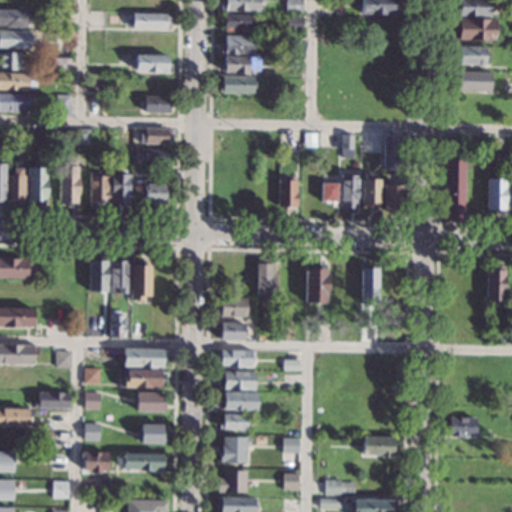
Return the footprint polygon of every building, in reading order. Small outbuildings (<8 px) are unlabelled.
[(260,0),(260,3),(256,3),(256,11),(219,10),(219,0),(260,0)] [(300,0),(300,11),(284,11),(284,0),(300,0)] [(393,0),(393,14),(385,14),(385,15),(359,15),(359,0),(393,0)] [(488,0),(488,7),(493,7),(492,12),(488,12),(488,17),(455,16),(455,7),(457,7),(457,0),(488,0)] [(0,10),(25,10),(25,14),(28,14),(27,22),(25,22),(25,28),(3,28),(3,25),(0,25),(0,10)] [(170,15),(169,30),(131,29),(132,14),(170,15)] [(256,16),(255,27),(247,26),(247,33),(222,32),(223,15),(256,16)] [(300,31),(285,31),(285,16),(301,16),(300,31)] [(494,41),(452,40),(452,20),(494,20),(494,41)] [(29,49),(0,48),(0,30),(29,31),(29,49)] [(252,37),(252,54),(237,54),(237,55),(224,55),(223,54),(224,36),(252,37)] [(483,54),(487,54),(487,65),(451,64),(451,54),(456,54),(456,47),(483,47),(483,54)] [(17,70),(0,70),(0,53),(18,54),(17,70)] [(167,65),(169,65),(169,72),(166,72),(166,73),(153,73),(143,73),(143,70),(133,70),(133,65),(126,65),(127,54),(167,55),(167,65)] [(258,57),(257,71),(247,71),(246,74),(231,74),(231,73),(222,72),(222,56),(258,57)] [(69,58),(68,74),(53,74),(54,58),(69,58)] [(488,92),(453,91),(453,80),(456,80),(456,72),(488,72),(488,92)] [(27,80),(34,81),(34,88),(26,88),(26,91),(0,90),(0,73),(27,74),(27,80)] [(252,78),(252,83),(254,83),(254,88),(251,88),(251,94),(218,93),(218,86),(220,86),(221,77),(252,78)] [(0,94),(33,95),(33,111),(0,109),(0,94)] [(69,96),(68,116),(54,116),(54,95),(69,96)] [(98,113),(87,113),(87,96),(98,96),(98,113)] [(165,103),(169,103),(169,112),(143,112),(143,107),(137,107),(137,99),(143,99),(143,97),(165,97),(165,103)] [(88,146),(71,146),(71,129),(74,129),(88,129),(88,146)] [(169,130),(169,139),(166,139),(166,144),(139,143),(139,141),(139,134),(144,134),(144,129),(169,130)] [(57,145),(34,145),(34,130),(57,130),(57,145)] [(351,158),(339,158),(340,135),(341,135),(351,135),(351,158)] [(399,171),(381,171),(381,135),(398,135),(399,171)] [(168,157),(165,157),(165,166),(143,165),(143,163),(139,163),(139,154),(143,154),(143,150),(169,151),(168,157)] [(462,220),(442,220),(442,212),(440,212),(440,195),(443,195),(443,161),(457,161),(457,159),(463,159),(462,220)] [(75,177),(77,177),(77,195),(75,195),(75,207),(66,207),(66,202),(57,202),(57,167),(75,167),(75,177)] [(44,179),(46,179),(45,199),(44,199),(44,206),(25,206),(26,168),(45,168),(44,179)] [(21,175),(24,175),(23,186),(25,186),(25,194),(23,194),(23,207),(5,206),(5,175),(12,175),(12,169),(21,169),(21,175)] [(97,176),(107,176),(107,208),(88,207),(89,172),(97,172),(97,176)] [(127,206),(117,206),(117,203),(108,203),(109,174),(128,174),(127,206)] [(373,180),(379,180),(379,208),(360,208),(360,179),(362,179),(363,175),(373,176),(373,180)] [(357,199),(355,199),(355,208),(353,208),(353,211),(348,211),(348,209),(339,209),(339,176),(358,176),(357,199)] [(483,210),(480,210),(480,214),(466,214),(466,210),(464,210),(464,182),(471,182),(471,179),(483,179),(483,210)] [(503,214),(493,213),(493,210),(484,210),(485,179),(504,180),(503,214)] [(294,193),(296,193),(296,206),(294,206),(294,209),(276,209),(276,181),(294,181),(294,193)] [(164,204),(158,204),(158,207),(149,207),(149,204),(144,204),(145,184),(165,184),(164,204)] [(335,202),(319,202),(320,184),(335,184),(335,202)] [(401,211),(394,211),(394,213),(389,213),(389,211),(382,211),(383,185),(401,185),(401,211)] [(106,257),(105,292),(86,292),(87,260),(96,261),(96,257),(106,257)] [(0,259),(33,260),(32,279),(0,278),(0,259)] [(270,275),(274,276),(273,299),(253,299),(254,260),(271,260),(270,275)] [(127,294),(108,294),(108,261),(127,262),(127,294)] [(144,265),(149,265),(148,297),(142,296),(142,301),(129,301),(130,261),(144,261),(144,265)] [(324,304),(312,304),(312,306),(306,306),(306,303),(303,303),(303,264),(325,265),(324,304)] [(375,305),(357,305),(358,266),(376,267),(375,305)] [(502,302),(483,302),(484,269),(493,270),(493,266),(503,266),(502,302)] [(245,318),(218,317),(218,299),(245,299),(245,318)] [(32,327),(19,326),(19,328),(0,328),(0,308),(32,309),(32,327)] [(118,315),(123,315),(123,338),(107,338),(107,311),(118,311),(118,315)] [(243,330),(246,330),(246,337),(242,337),(242,340),(217,340),(217,323),(243,323),(243,330)] [(36,356),(30,356),(30,365),(0,364),(0,345),(36,346),(36,356)] [(164,349),(164,367),(153,367),(153,369),(121,367),(122,348),(164,349)] [(253,352),(253,361),(250,360),(250,367),(240,367),(240,369),(227,368),(227,366),(215,366),(215,351),(253,352)] [(69,368),(53,368),(53,352),(70,352),(69,368)] [(282,359),(298,359),(297,370),(281,370),(282,359)] [(97,384),(82,384),(82,368),(97,368),(97,384)] [(164,370),(164,387),(148,387),(148,388),(117,387),(118,368),(164,370)] [(252,391),(217,390),(217,372),(253,372),(252,391)] [(67,393),(67,409),(32,408),(32,401),(36,401),(37,392),(67,393)] [(82,392),(97,392),(97,408),(82,408),(82,392)] [(135,392),(165,392),(165,412),(134,411),(134,403),(130,403),(130,397),(135,397),(135,392)] [(254,411),(241,411),(238,412),(233,412),(231,411),(217,410),(218,392),(254,393),(254,411)] [(25,426),(0,425),(0,409),(26,409),(25,426)] [(245,421),(251,421),(251,427),(245,427),(245,431),(217,430),(217,422),(220,422),(221,414),(245,414),(245,421)] [(474,437),(442,437),(442,417),(474,418),(474,437)] [(83,422),(97,423),(96,440),(82,440),(83,422)] [(140,424),(165,424),(165,443),(140,443),(140,436),(135,436),(135,431),(140,431),(140,424)] [(249,445),(243,445),(243,462),(218,461),(219,444),(221,444),(221,435),(249,436),(249,445)] [(296,453),(281,453),(281,437),(297,438),(296,453)] [(393,446),(396,446),(396,456),(389,456),(389,458),(378,458),(378,456),(361,456),(361,437),(393,438),(393,446)] [(10,471),(0,471),(0,450),(11,450),(10,471)] [(106,453),(105,471),(100,471),(100,474),(88,473),(88,470),(81,469),(81,460),(80,460),(80,452),(106,453)] [(165,455),(164,472),(137,471),(137,469),(122,469),(122,454),(165,455)] [(244,493),(216,493),(216,479),(221,479),(221,471),(244,471),(244,493)] [(296,490),(281,490),(281,473),(297,473),(296,490)] [(0,478),(10,479),(10,499),(0,499),(0,478)] [(51,480),(66,480),(67,499),(51,499),(51,480)] [(339,482),(352,483),(352,496),(323,496),(323,481),(339,481),(339,482)] [(253,499),(253,511),(218,511),(218,508),(215,507),(215,498),(253,499)] [(296,511),(281,511),(281,499),(296,499),(296,511)] [(340,509),(318,509),(317,499),(339,499),(340,509)] [(165,511),(125,511),(125,500),(166,501),(165,511)] [(394,511),(346,511),(346,508),(351,508),(351,500),(394,501),(394,511)]
